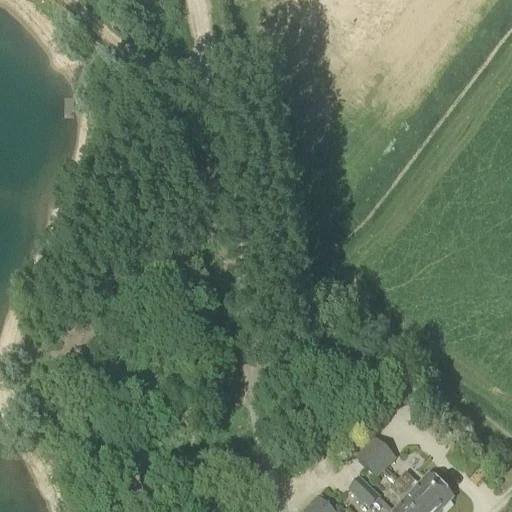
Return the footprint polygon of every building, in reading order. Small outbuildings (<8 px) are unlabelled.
[(364,452),(386,473),(396,462),(374,441),(364,452)] [(386,473),(364,452),(354,462),(376,483),(386,473)] [(430,479),(411,498),(425,511),(445,511),(454,503),(430,479)] [(378,501),(359,482),(349,492),(368,511),(378,501)] [(425,511),(411,498),(397,511),(425,511)] [(330,511),(318,500),(308,510),(309,511),(330,511)]
